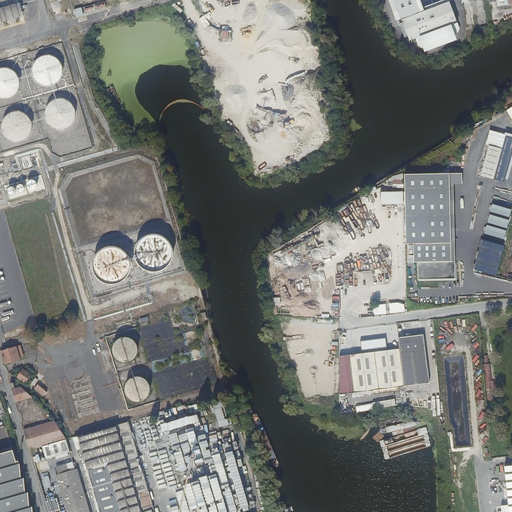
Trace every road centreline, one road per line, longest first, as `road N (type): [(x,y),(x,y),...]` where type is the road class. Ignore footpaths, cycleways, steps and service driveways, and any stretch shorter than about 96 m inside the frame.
road 1 (residential): [(285,331),(511,303)]
road 2 (residential): [(0,365),(42,511)]
